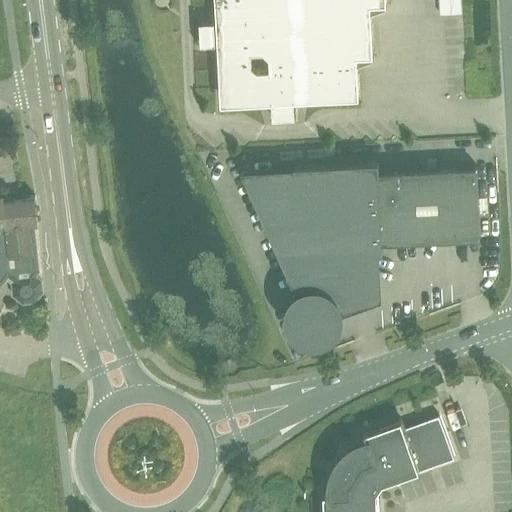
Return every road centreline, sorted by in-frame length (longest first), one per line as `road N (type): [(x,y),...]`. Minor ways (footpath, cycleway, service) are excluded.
road 1 (unclassified): [(208,438),(511,328)]
road 2 (unknown): [(188,0),(194,100),(207,116),(281,124),(407,114)]
road 3 (secondary): [(65,162),(76,309),(109,408)]
road 4 (secondary): [(142,396),(81,243),(65,162)]
road 5 (secondary): [(109,408),(84,457),(94,493),(113,511)]
